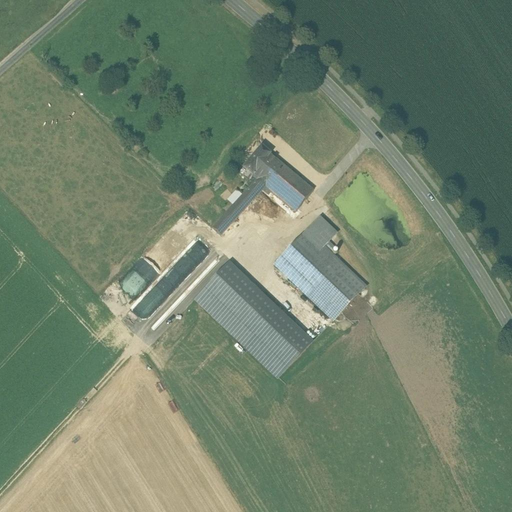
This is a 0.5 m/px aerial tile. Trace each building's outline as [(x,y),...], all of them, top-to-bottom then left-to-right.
[(273,156),(261,147),(243,168),(257,180),(263,185),(266,187),(284,166),(272,157),(273,156)] [(313,191),(284,166),(266,187),(295,213),(313,191)] [(234,204),(212,229),(221,236),(254,200),(252,198),(263,185),(257,180),(243,195),(234,204)] [(234,204),(243,195),(238,190),(229,199),(234,204)] [(320,218),(275,265),(333,321),(365,287),(323,247),(336,234),(320,218)] [(311,343),(229,264),(196,299),(278,378),(311,343)]
